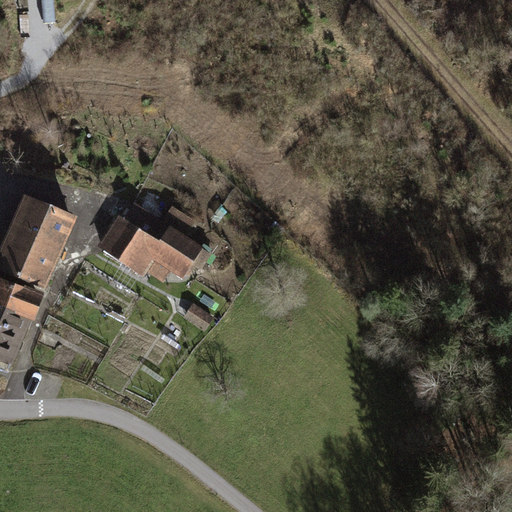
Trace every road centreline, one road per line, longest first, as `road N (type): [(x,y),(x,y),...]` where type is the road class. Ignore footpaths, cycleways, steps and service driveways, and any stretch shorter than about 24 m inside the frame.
road 1 (unclassified): [(0,416),(75,413),(137,428),(247,511)]
road 2 (track): [(379,0),(511,158)]
